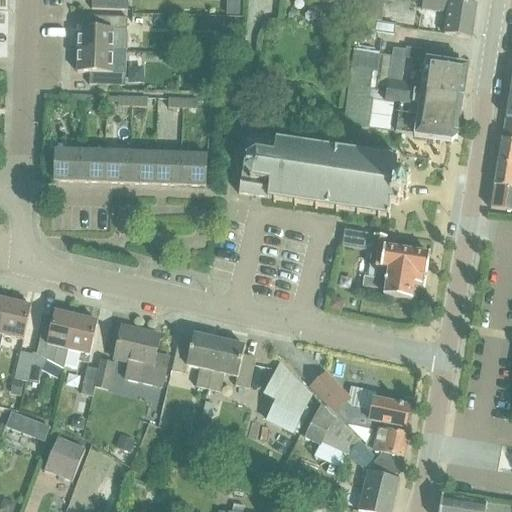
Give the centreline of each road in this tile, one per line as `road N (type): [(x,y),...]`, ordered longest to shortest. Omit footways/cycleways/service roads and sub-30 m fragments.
road 1 (residential): [(443,357),(45,268),(19,255)]
road 2 (tertiary): [(443,357),(499,0)]
road 3 (residential): [(21,188),(27,0)]
road 4 (tertiary): [(418,511),(443,357)]
